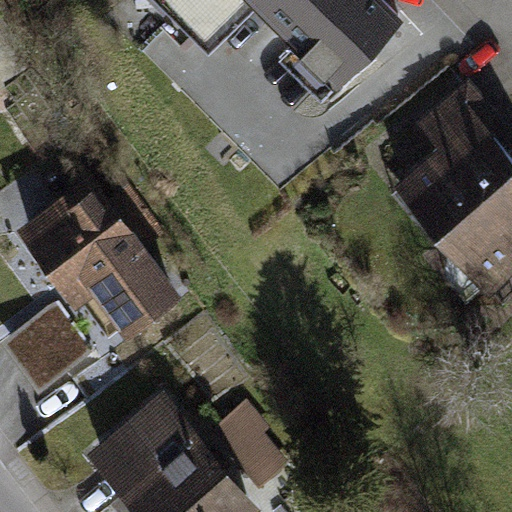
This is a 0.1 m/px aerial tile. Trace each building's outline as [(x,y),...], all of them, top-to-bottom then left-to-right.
[(363,47),(398,13),(384,0),(160,0),(198,38),(236,0),(256,0),(327,70),(357,41),(363,47)] [(436,152),(402,180),(487,282),(511,261),(511,157),(480,119),(491,110),(468,82),(425,117),(444,140),(433,149),(436,152)] [(163,230),(114,163),(102,171),(151,239),(163,230)] [(110,290),(130,318),(170,288),(90,180),(30,225),(77,290),(107,268),(118,284),(110,290)] [(70,298),(10,327),(38,384),(98,355),(70,298)] [(163,396),(99,448),(151,511),(235,511),(250,501),(163,396)] [(214,427),(236,451),(266,426),(244,401),(214,427)]
